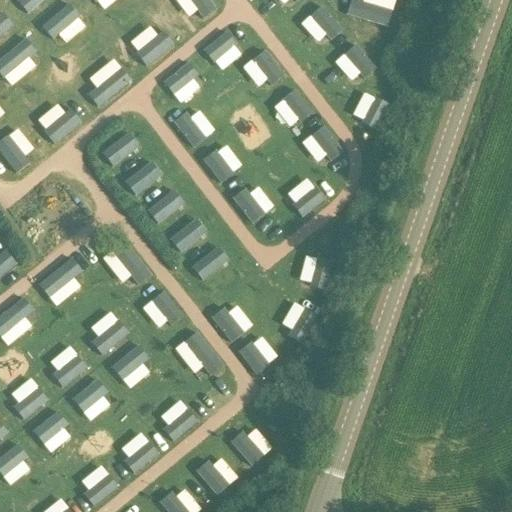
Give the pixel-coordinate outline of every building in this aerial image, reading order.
[(22,0),(18,4),(28,16),(46,0),(22,0)] [(207,0),(188,0),(203,20),(215,11),(207,0)] [(392,12),(398,0),(383,0),(380,6),(392,12)] [(350,2),(345,17),(387,30),(391,14),(350,2)] [(68,6),(41,29),(52,41),(79,18),(68,6)] [(342,32),(321,8),(309,19),(330,42),(342,32)] [(1,14),(0,15),(0,35),(11,26),(1,14)] [(149,16),(129,30),(141,47),(161,32),(149,16)] [(162,33),(135,55),(146,68),(173,46),(162,33)] [(235,46),(225,34),(203,52),(212,64),(235,46)] [(112,36),(94,52),(108,69),(126,53),(112,36)] [(68,67),(82,61),(73,40),(59,46),(68,67)] [(26,41),(0,62),(0,77),(3,81),(36,54),(26,41)] [(225,74),(249,58),(242,48),(218,64),(225,74)] [(376,71),(355,48),(343,58),(364,82),(376,71)] [(283,79),(263,53),(251,63),(271,88),(283,79)] [(40,64),(28,74),(49,99),(61,89),(40,64)] [(86,64),(62,78),(72,94),(96,81),(86,64)] [(172,97),(197,77),(188,65),(163,85),(172,97)] [(120,70),(87,97),(97,109),(130,82),(120,70)] [(248,77),(237,83),(252,107),(263,101),(248,77)] [(312,115),(294,92),(281,102),(299,125),(312,115)] [(373,99),(360,125),(374,133),(387,106),(373,99)] [(69,111),(43,133),(53,146),(79,124),(69,111)] [(204,140),(185,115),(173,124),(192,149),(204,140)] [(341,152),(322,128),(309,138),(329,163),(341,152)] [(223,158),(245,142),(236,131),(214,147),(223,158)] [(128,136),(103,155),(113,168),(138,149),(128,136)] [(28,164),(7,137),(0,142),(0,154),(16,174),(28,164)] [(215,154),(202,163),(220,186),(232,176),(215,154)] [(151,164),(125,184),(135,197),(161,177),(151,164)] [(291,208),(301,220),(324,202),(314,189),(291,208)] [(243,190),(231,200),(251,224),(263,215),(243,190)] [(173,193),(148,213),(157,226),(183,206),(173,193)] [(272,216),(276,225),(292,218),(287,209),(272,216)] [(195,222),(170,242),(180,255),(206,235),(195,222)] [(140,288),(153,278),(127,246),(115,256),(140,288)] [(217,249),(192,269),(203,282),(228,262),(217,249)] [(5,253),(0,257),(0,278),(15,266),(5,253)] [(315,260),(308,288),(323,292),(330,264),(315,260)] [(71,261),(38,287),(49,300),(81,273),(71,261)] [(220,309),(245,290),(236,279),(211,298),(220,309)] [(282,287),(294,304),(303,298),(291,280),(282,287)] [(234,303),(248,316),(260,303),(247,290),(234,303)] [(163,293),(151,303),(171,327),(183,317),(163,293)] [(22,301),(0,318),(0,339),(0,340),(33,313),(22,301)] [(257,331),(283,313),(275,302),(249,319),(257,331)] [(223,310),(211,320),(230,344),(242,335),(223,310)] [(302,310),(286,337),(300,345),(316,318),(302,310)] [(117,323),(91,345),(102,358),(128,336),(117,323)] [(209,377),(222,367),(196,335),(183,345),(209,377)] [(249,344),(237,353),(255,376),(267,367),(249,344)] [(137,348),(111,370),(122,383),(148,361),(137,348)] [(76,358),(52,377),(63,390),(86,371),(76,358)] [(164,377),(147,388),(158,405),(175,394),(164,377)] [(96,382),(72,402),(83,415),(107,395),(96,382)] [(39,390),(15,410),(25,422),(49,403),(39,390)] [(186,412),(162,432),(173,444),(196,424),(186,412)] [(57,414),(33,434),(43,447),(67,427),(57,414)] [(0,442),(9,435),(0,424),(0,442)] [(261,460),(241,436),(228,447),(249,470),(261,460)] [(149,444),(126,464),(136,476),(159,456),(149,444)] [(17,447),(0,460),(0,475),(3,479),(27,460),(17,447)] [(227,487),(207,463),(195,473),(215,497),(227,487)] [(107,477),(84,497),(93,509),(117,489),(107,477)] [(185,511),(170,494),(158,504),(164,511),(185,511)]
